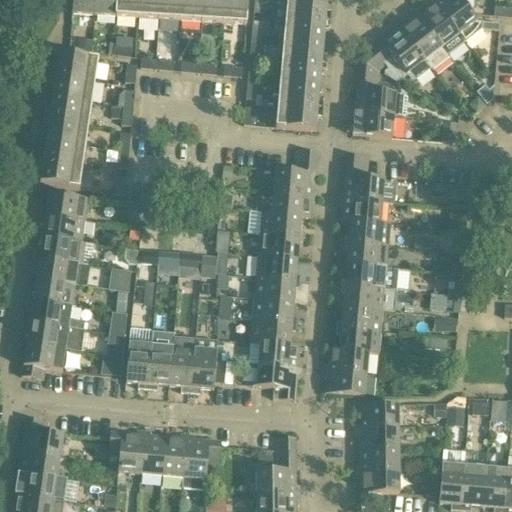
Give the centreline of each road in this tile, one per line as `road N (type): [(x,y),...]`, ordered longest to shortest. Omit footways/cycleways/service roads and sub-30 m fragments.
road 1 (residential): [(309,422),(341,0)]
road 2 (residential): [(309,422),(6,394)]
road 3 (residential): [(6,394),(28,190)]
